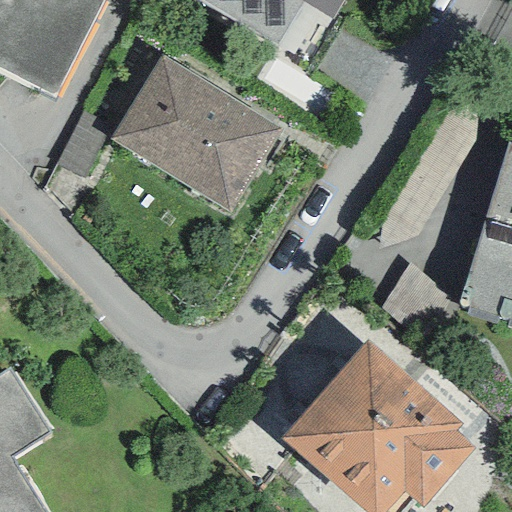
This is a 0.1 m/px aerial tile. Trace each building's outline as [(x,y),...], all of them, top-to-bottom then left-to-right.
[(105,0),(0,0),(0,69),(58,98),(105,0)] [(194,0),(298,61),(316,30),(327,36),(348,0),(194,0)] [(278,128),(161,55),(110,140),(227,213),(278,128)] [(511,142),(508,141),(456,306),(466,308),(464,314),(511,328),(511,142)] [(367,342),(278,440),(362,511),(400,511),(411,500),(421,509),(473,448),(455,432),(461,425),(367,342)] [(0,511),(41,511),(9,458),(47,433),(7,370),(0,373),(0,511)]
